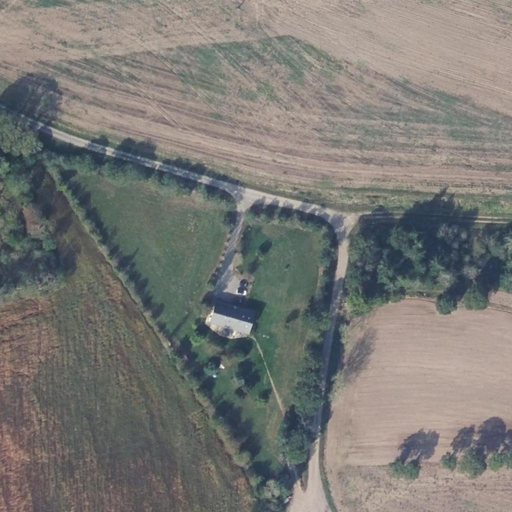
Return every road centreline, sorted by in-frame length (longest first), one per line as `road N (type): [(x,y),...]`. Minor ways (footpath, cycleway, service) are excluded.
road 1 (unclassified): [(0,109),(56,136),(342,218),(312,511)]
road 2 (track): [(342,218),(511,220)]
